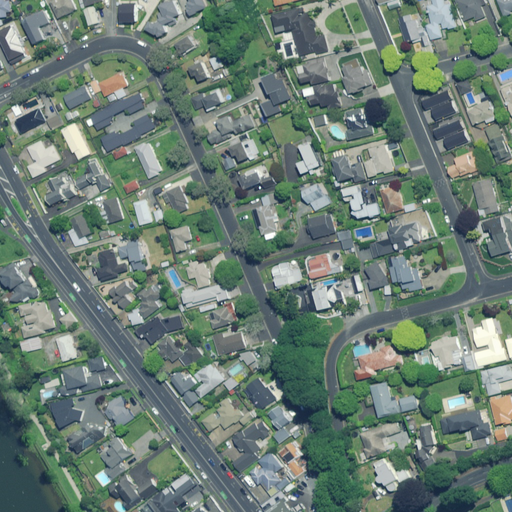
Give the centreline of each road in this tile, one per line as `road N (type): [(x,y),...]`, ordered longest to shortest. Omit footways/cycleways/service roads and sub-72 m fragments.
road 1 (residential): [(0,95),(96,46),(120,42),(152,57),(310,420),(329,511)]
road 2 (secondary): [(0,171),(44,245),(245,511)]
road 3 (residential): [(481,291),(361,325),(339,341),(330,371),(347,511)]
road 4 (residential): [(481,291),(399,79)]
